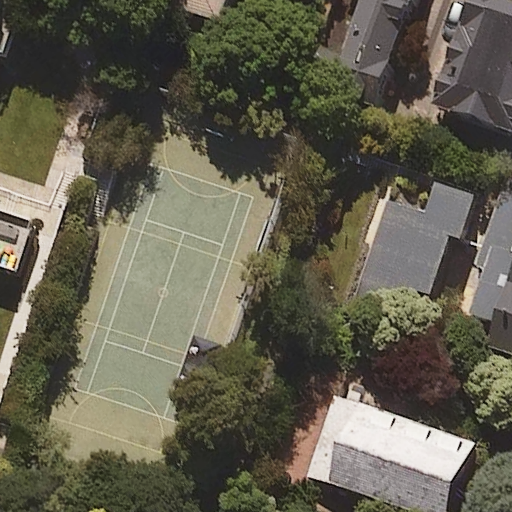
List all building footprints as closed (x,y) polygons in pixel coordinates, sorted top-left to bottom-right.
[(0,0),(0,268),(17,274),(33,226),(0,215),(0,0)] [(228,0),(147,0),(220,25),(228,0)] [(345,0),(323,59),(386,83),(417,0),(345,0)] [(511,131),(511,0),(471,0),(435,104),(511,131)] [(476,194),(436,182),(426,213),(387,200),(356,297),(405,312),(412,290),(432,296),(451,236),(461,239),(476,194)] [(511,191),(504,189),(479,268),(487,271),(472,316),(498,324),(490,349),(511,355),(511,191)] [(448,511),(472,443),(337,397),(310,476),(414,511),(448,511)]
